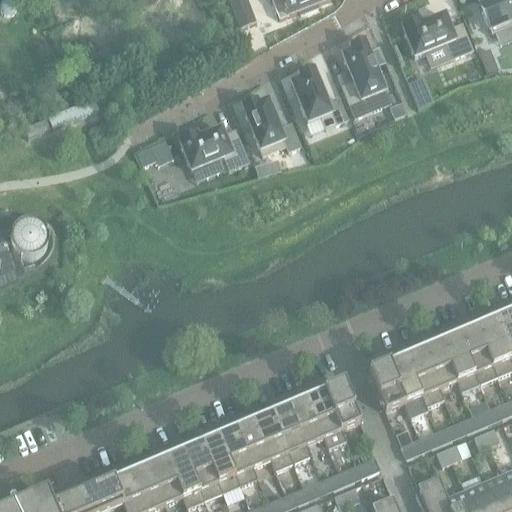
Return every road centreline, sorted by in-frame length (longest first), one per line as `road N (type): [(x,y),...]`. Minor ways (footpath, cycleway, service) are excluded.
road 1 (residential): [(0,478),(511,261)]
road 2 (residential): [(366,6),(128,136)]
